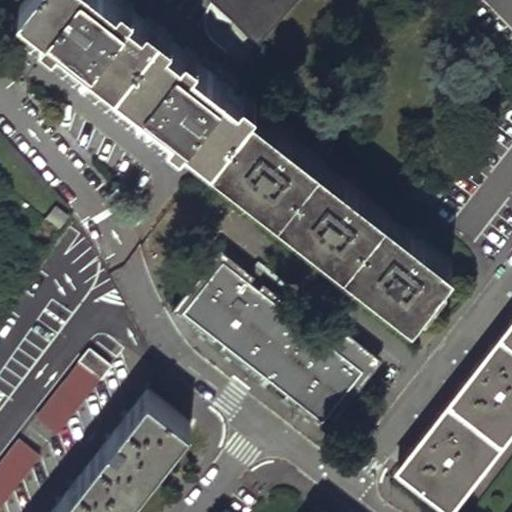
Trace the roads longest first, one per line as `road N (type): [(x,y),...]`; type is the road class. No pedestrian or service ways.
road 1 (residential): [(349,491),(511,281)]
road 2 (residential): [(120,239),(187,366),(262,426)]
road 3 (residential): [(0,76),(13,63),(26,64),(147,155),(158,172),(152,205)]
road 4 (residential): [(120,239),(0,97)]
